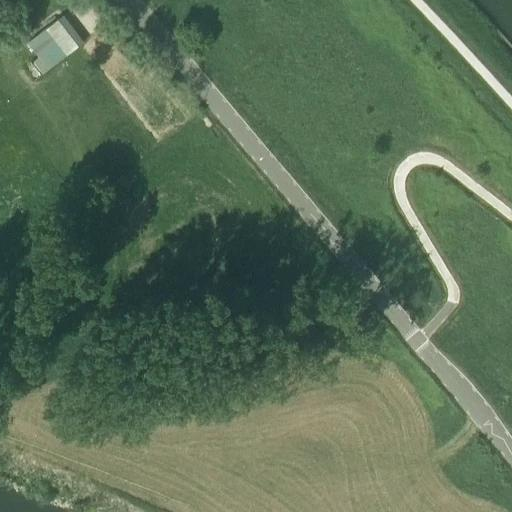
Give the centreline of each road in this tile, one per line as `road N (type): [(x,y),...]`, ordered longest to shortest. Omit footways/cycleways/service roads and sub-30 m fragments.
road 1 (tertiary): [(511,459),(119,0)]
road 2 (track): [(0,441),(185,511)]
